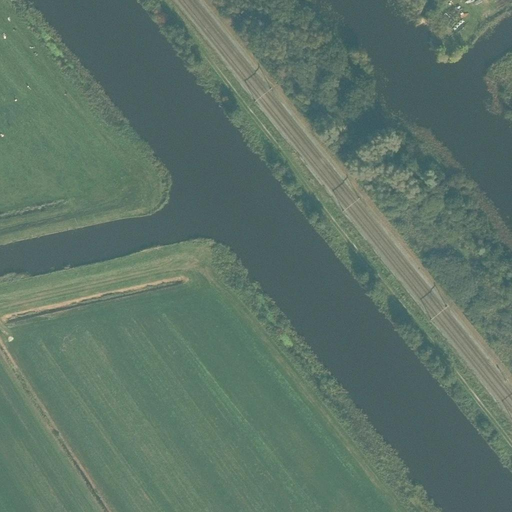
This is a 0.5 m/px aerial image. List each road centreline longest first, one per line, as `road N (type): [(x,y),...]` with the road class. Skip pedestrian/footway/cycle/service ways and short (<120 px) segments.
road 1 (track): [(511,444),(161,0)]
road 2 (track): [(192,269),(168,267),(0,304)]
